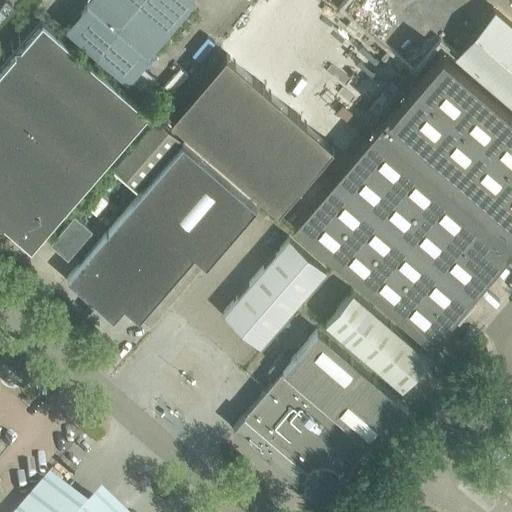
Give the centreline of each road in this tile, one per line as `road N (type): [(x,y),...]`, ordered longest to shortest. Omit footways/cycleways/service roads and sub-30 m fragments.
road 1 (unclassified): [(253,511),(0,300)]
road 2 (unclassified): [(354,511),(511,342)]
